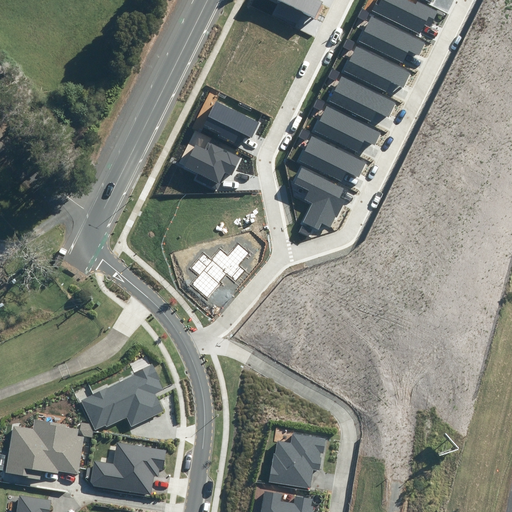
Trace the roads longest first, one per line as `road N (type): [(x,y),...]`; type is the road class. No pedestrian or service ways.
road 1 (residential): [(284,255),(348,233),(360,220),(464,0)]
road 2 (track): [(264,283),(382,373),(410,421),(398,511)]
road 3 (residential): [(284,255),(268,167),(346,0)]
road 4 (residential): [(333,511),(345,429),(340,408),(208,339)]
road 5 (tertiary): [(98,217),(206,0)]
road 6 (track): [(0,390),(82,361),(115,337),(145,293)]
road 7 (residential): [(187,343),(204,408),(190,511)]
road 8 (residential): [(98,217),(95,248),(187,343)]
road 9 (track): [(98,217),(0,140)]
